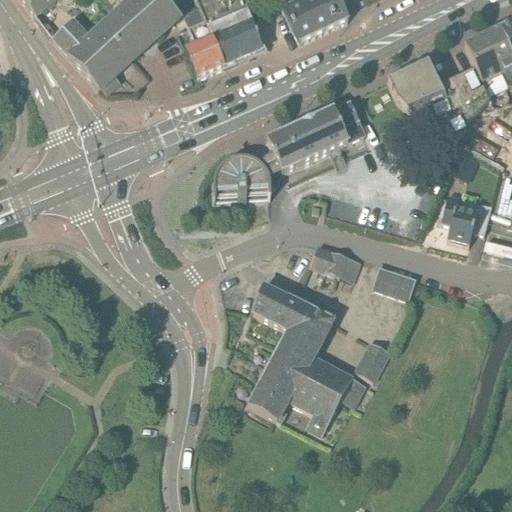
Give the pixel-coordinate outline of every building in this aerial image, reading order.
[(62,0),(22,0),(19,3),(34,22),(62,0)] [(97,95),(179,22),(158,0),(118,0),(126,9),(88,45),(73,29),(51,44),(97,95)] [(245,17),(247,5),(244,0),(206,0),(215,19),(235,67),(235,66),(256,57),(255,54),(257,50),(260,49),(245,17)] [(275,0),(282,13),(298,48),(347,25),(342,13),(336,0),(275,0)] [(188,19),(183,21),(188,32),(204,25),(199,14),(197,9),(185,14),(188,19)] [(196,84),(224,72),(204,25),(188,32),(195,50),(184,54),(196,84)] [(511,27),(497,34),(511,65),(511,27)] [(483,41),(477,44),(496,81),(501,79),(507,91),(511,88),(511,65),(497,34),(489,38),(483,41)] [(477,44),(463,51),(473,74),(479,89),(484,101),(507,91),(501,79),(496,81),(477,44)] [(473,74),(436,91),(426,68),(388,86),(396,105),(424,131),(424,132),(453,147),(487,107),(473,74)] [(269,191),(268,188),(268,185),(363,141),(348,108),(266,145),(271,157),(257,169),(250,166),(239,164),(235,165),(231,166),(227,168),(223,171),(219,174),(216,178),(214,183),(214,184),(213,188),(213,192),(213,207),(215,205),(215,204),(237,203),(237,209),(246,209),(246,203),(260,203),(267,202),(267,203),(269,205),(269,191)] [(459,156),(451,175),(463,181),(472,162),(474,158),(461,152),(459,156)] [(442,221),(440,229),(449,231),(450,231),(446,246),(468,251),(472,237),(484,240),(488,223),(489,221),(491,212),(477,208),(474,217),(456,213),(459,204),(447,201),(442,221)] [(309,271),(325,277),(331,258),(316,253),(309,271)] [(325,277),(333,280),(338,282),(346,262),(331,258),(325,277)] [(346,262),(338,282),(351,287),(359,266),(346,262)] [(383,297),(390,276),(378,272),(371,293),(383,297)] [(395,301),(403,280),(390,276),(383,297),(395,301)] [(403,280),(395,301),(408,306),(415,285),(403,280)] [(272,330),(285,302),(262,291),(252,319),(272,330)] [(285,302),(272,330),(285,337),(275,356),(307,374),(313,363),(292,352),(296,342),(310,314),(311,314),(286,302),(285,302)] [(296,342),(292,352),(313,363),(333,326),(310,314),(296,342)] [(354,377),(372,387),(388,357),(370,347),(354,377)] [(275,356),(257,390),(289,408),(307,374),(275,356)] [(307,374),(289,408),(312,420),(336,375),(325,369),(313,363),(307,374)] [(364,390),(336,375),(312,420),(306,431),(322,440),(339,407),(351,413),(364,390)] [(257,390),(246,410),(278,428),(280,429),(286,418),(284,417),(289,408),(257,390)]
